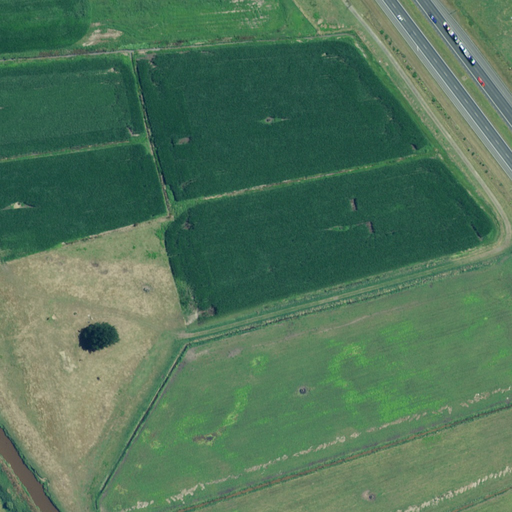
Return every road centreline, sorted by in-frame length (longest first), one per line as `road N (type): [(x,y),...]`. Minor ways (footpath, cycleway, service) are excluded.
road 1 (motorway): [(511,162),(390,0)]
road 2 (motorway): [(422,0),(511,118)]
